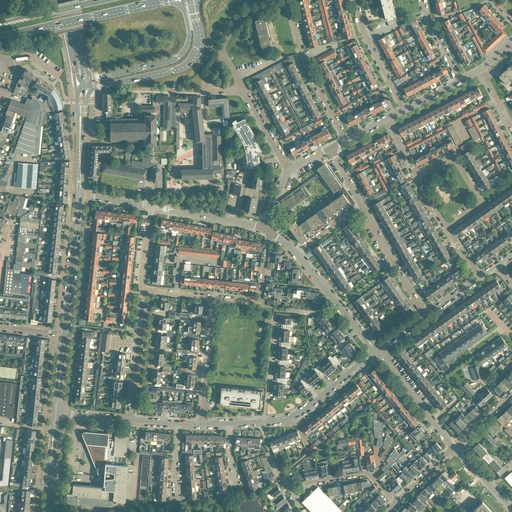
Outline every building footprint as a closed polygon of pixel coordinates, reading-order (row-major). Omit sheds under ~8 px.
[(346,8),(344,2),(336,4),(337,7),(335,7),(336,10),(338,10),(346,8)] [(396,18),(392,2),(383,5),(387,20),(396,18)] [(481,17),(489,9),(485,5),(477,12),(481,17)] [(445,14),(444,11),(447,10),(447,7),(444,8),(437,9),(438,15),(445,14)] [(489,9),(483,15),(487,19),(493,14),(489,9)] [(491,24),(497,18),(493,14),(487,19),(491,24)] [(269,33),(265,17),(255,20),(259,35),(269,33)] [(413,18),(406,22),(410,30),(413,28),(419,25),(417,20),(414,21),(413,18)] [(491,24),(488,27),(492,31),(495,28),(501,22),(497,18),(491,24)] [(350,25),(348,20),(341,22),(337,22),(338,28),(342,27),(350,25)] [(451,25),(449,20),(442,23),(445,28),(451,25)] [(316,21),(313,22),(305,24),(306,30),(315,28),(317,27),(316,21)] [(499,32),(500,32),(502,30),(505,27),(501,22),(495,28),(499,32)] [(451,25),(445,28),(448,34),(454,30),(457,29),(454,24),(451,25)] [(413,28),(410,30),(413,35),(416,34),(422,31),(419,25),(413,28)] [(454,30),(448,34),(451,39),(457,36),(460,34),(458,28),(457,29),(454,30)] [(425,36),(422,31),(416,34),(419,39),(425,36)] [(273,48),(269,33),(259,35),(263,51),(273,48)] [(381,45),(391,40),(388,35),(379,40),(381,45)] [(427,41),(425,36),(419,39),(421,44),(427,41)] [(460,41),(457,36),(451,39),(453,44),(460,41)] [(321,45),(320,39),(317,39),(318,40),(309,42),(311,48),(321,45)] [(391,47),(393,45),(391,40),(381,45),(384,50),(391,47)] [(430,46),(427,41),(421,44),(424,49),(430,46)] [(462,46),(460,41),(453,44),(456,49),(462,46)] [(353,53),(359,50),(357,44),(354,46),(352,42),(346,46),(350,54),(353,53)] [(468,50),(465,45),(462,46),(456,49),(459,55),(468,50)] [(433,51),(430,46),(424,49),(421,51),(424,56),(427,55),(433,51)] [(393,52),(391,47),(384,50),(387,55),(393,52)] [(362,55),(359,50),(353,53),(356,58),(362,55)] [(462,60),(471,55),(468,50),(459,55),(462,60)] [(427,55),(424,56),(427,61),(429,60),(436,57),(433,51),(427,55)] [(396,57),(393,52),(387,55),(390,61),(396,57)] [(359,63),(365,60),(362,55),(356,58),(359,63)] [(473,61),(471,55),(462,60),(464,66),(471,62),(473,61)] [(401,61),(399,56),(396,57),(390,61),(392,66),(401,61)] [(323,62),(320,57),(317,58),(319,64),(321,69),(328,66),(325,61),(323,62)] [(367,66),(365,60),(359,63),(361,69),(367,66)] [(404,66),(401,61),(392,66),(395,71),(404,66)] [(287,73),(296,68),(293,63),(291,64),(288,65),(286,67),(284,67),(284,68),(287,73)] [(324,75),(333,70),(331,64),(328,66),(321,69),(324,75)] [(370,71),(367,66),(361,69),(364,74),(370,71)] [(407,72),(404,66),(395,71),(398,77),(407,72)] [(441,67),(435,70),(437,72),(440,79),(446,76),(444,74),(448,72),(446,67),(442,69),(441,67)] [(290,78),(299,73),(296,68),(287,73),(290,78)] [(28,79),(31,73),(32,73),(26,69),(19,79),(17,81),(13,93),(17,94),(24,97),(27,92),(29,89),(25,86),(29,82),(30,80),(28,79)] [(511,80),(511,75),(506,69),(502,72),(511,81),(511,80)] [(336,75),(333,70),(324,75),(327,80),(336,75)] [(364,74),(361,75),(364,80),(367,79),(373,76),(370,71),(364,74)] [(440,79),(437,72),(431,75),(435,82),(440,79)] [(511,81),(502,72),(498,76),(507,85),(511,81)] [(32,84),(37,77),(31,73),(28,79),(30,80),(29,82),(32,84)] [(302,79),(299,73),(290,78),(291,81),(294,79),(296,82),(302,79)] [(430,85),(426,78),(424,74),(419,77),(424,88),(430,85)] [(339,80),(336,75),(327,80),(330,85),(339,80)] [(435,82),(431,75),(426,78),(430,85),(435,82)] [(264,85),(268,83),(265,78),(263,79),(260,80),(258,82),(254,76),(250,78),(253,84),(255,83),(258,88),(264,85)] [(367,79),(364,80),(367,86),(376,81),(373,76),(367,79)] [(424,88),(419,77),(413,80),(419,90),(424,88)] [(39,88),(43,82),(38,78),(34,85),(39,88)] [(304,84),(302,79),(296,82),(299,87),(304,84)] [(342,85),(339,80),(330,85),(332,90),(339,87),(342,85)] [(413,80),(408,83),(410,86),(414,93),(419,90),(413,80)] [(378,87),(376,81),(367,86),(366,86),(369,92),(378,87)] [(39,88),(37,91),(42,94),(43,93),(43,92),(44,92),(48,85),(43,82),(39,88)] [(307,89),(304,84),(299,87),(295,89),(298,94),(299,94),(307,89)] [(48,97),(53,89),(48,85),(44,92),(43,92),(43,93),(48,96),(48,97)] [(267,90),(264,85),(258,88),(261,93),(267,90)] [(414,93),(410,86),(404,89),(408,96),(414,93)] [(342,92),(339,87),(332,90),(335,96),(342,92)] [(482,95),(478,87),(478,88),(473,90),(477,98),(482,95)] [(62,107),(61,104),(60,100),(58,97),(58,96),(56,93),(54,90),(53,89),(48,97),(48,96),(45,101),(43,103),(45,110),(47,110),(46,112),(58,110),(62,109),(62,107)] [(310,95),(307,89),(299,94),(299,95),(300,99),(302,99),(304,98),(310,95)] [(270,95),(267,90),(261,93),(264,99),(270,95)] [(477,98),(473,90),(468,93),(471,100),(477,98)] [(344,97),(342,92),(335,96),(338,101),(344,97)] [(471,100),(468,93),(462,96),(466,103),(471,100)] [(111,94),(103,94),(103,111),(104,111),(104,112),(105,112),(105,113),(106,113),(106,119),(116,119),(118,119),(118,114),(113,114),(113,110),(112,111),(112,94),(111,94)] [(270,95),(264,99),(267,104),(273,101),(276,99),(273,94),(270,95)] [(44,112),(46,112),(47,110),(45,110),(43,103),(41,101),(33,95),(31,99),(27,98),(25,104),(11,100),(8,109),(21,113),(20,115),(23,116),(26,117),(25,121),(23,126),(15,148),(13,153),(16,153),(39,154),(40,154),(43,120),(44,112)] [(313,100),(310,95),(304,98),(307,103),(313,100)] [(175,118),(176,97),(156,96),(156,102),(162,102),(162,104),(164,104),(163,127),(160,127),(160,130),(160,140),(166,140),(166,128),(176,128),(176,142),(176,144),(176,147),(179,147),(180,124),(176,124),(177,118),(175,118)] [(177,103),(177,112),(182,112),(192,112),(194,125),(196,142),(202,141),(202,151),(200,151),(200,155),(202,155),(202,169),(206,169),(206,166),(210,166),(223,165),(223,161),(222,161),(221,161),(220,134),(204,134),(200,107),(200,96),(193,96),(192,103),(177,103)] [(466,103),(462,96),(457,99),(461,106),(466,103)] [(225,117),(225,118),(230,117),(228,97),(208,99),(208,107),(214,106),(214,105),(224,104),(225,117)] [(347,103),(344,97),(338,101),(341,106),(347,103)] [(389,106),(385,99),(379,102),(383,109),(389,106)] [(461,106),(457,99),(452,101),(456,109),(461,106)] [(316,105),(313,100),(307,103),(304,104),(307,110),(316,105)] [(275,106),(273,101),(267,104),(269,109),(275,106)] [(456,109),(452,101),(446,104),(450,112),(451,112),(452,114),(457,111),(456,109)] [(383,109),(379,102),(374,104),(378,112),(383,109)] [(378,112),(374,104),(368,107),(372,115),(378,112)] [(450,112),(446,104),(441,107),(445,114),(450,112)] [(318,111),(316,105),(307,110),(310,115),(318,111)] [(107,142),(146,141),(146,144),(155,144),(155,139),(156,139),(157,139),(157,138),(157,137),(156,136),(155,136),(155,133),(156,133),(157,133),(158,132),(158,130),(158,129),(158,128),(157,127),(156,127),(155,127),(155,123),(156,123),(157,123),(157,122),(157,121),(156,120),(155,120),(155,115),(151,115),(151,111),(154,111),(154,106),(152,106),(142,106),(142,111),(145,111),(145,115),(145,119),(118,119),(116,119),(106,119),(106,125),(106,135),(106,141),(107,142)] [(278,111),(275,106),(269,109),(272,115),(278,111)] [(372,115),(368,107),(363,110),(367,117),(372,115)] [(445,114),(441,107),(436,110),(440,117),(445,114)] [(493,114),(490,108),(484,111),(486,117),(493,114)] [(15,112),(7,110),(5,115),(13,118),(15,112)] [(46,112),(43,120),(47,120),(46,116),(55,115),(55,119),(63,117),(62,112),(59,112),(58,110),(46,112)] [(367,117),(363,110),(358,113),(362,120),(367,117)] [(440,117),(436,110),(431,112),(434,120),(440,117)] [(281,117),(278,111),(272,115),(275,120),(281,117)] [(321,116),(318,111),(310,115),(312,121),(321,116)] [(362,120),(358,113),(357,111),(352,114),(352,115),(356,123),(362,120)] [(434,120),(431,112),(425,115),(429,123),(434,120)] [(495,119),(493,114),(486,117),(484,118),(487,124),(495,119)] [(356,123),(352,115),(347,118),(351,126),(356,123)] [(429,123),(425,115),(420,118),(424,125),(429,123)] [(284,122),(281,117),(275,120),(278,125),(284,122)] [(233,125),(232,125),(235,129),(237,132),(238,135),(240,138),(242,141),(243,144),(244,147),(245,151),(246,154),(246,157),(247,160),(247,164),(247,168),(252,168),(252,167),(254,167),(259,166),(257,155),(257,154),(256,153),(255,152),(257,151),(258,151),(259,151),(260,151),(261,151),(259,147),(243,118),(238,121),(237,122),(235,119),(231,122),(232,122),(233,125)] [(424,125),(420,118),(415,121),(419,128),(424,125)] [(498,125),(495,119),(487,124),(489,129),(490,128),(498,125)] [(13,123),(12,123),(4,120),(2,125),(11,128),(13,123)] [(286,127),(289,126),(286,121),(284,122),(278,125),(281,131),(287,127),(286,127)] [(419,128),(415,121),(409,123),(413,131),(419,128)] [(413,131),(409,123),(404,126),(408,134),(413,131)] [(2,125),(0,130),(8,133),(10,134),(12,129),(11,128),(2,125)] [(501,130),(498,125),(490,128),(493,134),(501,130)] [(408,134),(404,126),(399,129),(402,136),(408,134)] [(289,133),(287,127),(281,131),(283,136),(289,133)] [(331,136),(327,128),(322,131),(326,139),(331,136)] [(503,135),(501,130),(493,134),(492,134),(495,140),(503,135)] [(326,139),(322,131),(317,134),(320,141),(326,139)] [(311,137),(310,134),(305,137),(306,139),(306,140),(310,147),(315,144),(311,137)] [(320,141),(317,134),(311,137),(315,144),(320,141)] [(388,144),(387,143),(391,141),(388,135),(384,137),(384,136),(384,137),(379,139),(384,149),(387,148),(385,145),(388,144)] [(506,141),(503,135),(495,140),(497,145),(506,141)] [(482,141),(479,136),(473,139),(471,141),(474,146),(482,141)] [(448,139),(445,140),(446,141),(447,143),(450,149),(455,146),(451,137),(448,139)] [(384,149),(379,139),(373,142),(377,149),(379,152),(384,149)] [(310,147),(306,140),(301,142),(304,150),(310,147)] [(450,149),(447,143),(446,141),(440,143),(445,152),(450,149)] [(509,146),(506,141),(497,145),(500,150),(509,146)] [(304,150),(301,142),(295,145),(299,152),(304,150)] [(377,149),(373,142),(368,145),(372,152),(377,149)] [(445,152),(440,143),(435,146),(439,154),(445,152)] [(161,169),(158,166),(154,166),(154,164),(151,161),(149,160),(149,157),(143,156),(142,162),(132,160),(131,167),(104,162),(104,163),(97,162),(98,151),(111,151),(111,146),(110,146),(110,144),(107,144),(107,146),(92,146),(90,177),(96,177),(97,168),(102,169),(102,172),(145,180),(145,177),(151,177),(151,180),(154,183),(158,183),(161,180),(161,169)] [(299,152),(295,145),(290,148),(294,155),(299,152)] [(372,152),(368,145),(363,147),(367,155),(372,152)] [(439,154),(435,146),(430,149),(434,157),(439,154)] [(503,156),(511,151),(509,146),(500,150),(503,156)] [(367,155),(363,147),(358,150),(361,158),(367,155)] [(434,157),(430,149),(424,152),(428,160),(434,157)] [(361,158),(358,150),(353,153),(353,152),(352,153),(356,160),(361,158)] [(473,155),(470,150),(463,155),(466,160),(473,155)] [(511,157),(511,152),(511,151),(503,156),(506,161),(511,157)] [(428,160),(424,152),(419,154),(419,155),(423,163),(428,160)] [(356,160),(352,153),(347,156),(351,163),(356,160)] [(419,154),(413,157),(414,159),(418,166),(423,163),(419,155),(419,154)] [(388,158),(386,160),(388,165),(391,164),(397,161),(396,159),(394,155),(388,158)] [(477,160),(473,155),(466,160),(469,165),(477,160)] [(480,166),(477,160),(469,165),(472,170),(480,166)] [(391,164),(388,165),(391,170),(393,169),(400,166),(397,161),(391,164)] [(37,164),(28,163),(18,163),(16,182),(14,182),(13,187),(36,188),(37,164)] [(325,164),(318,169),(326,180),(333,175),(325,164)] [(202,169),(180,170),(180,179),(182,179),(205,178),(214,178),(214,173),(223,173),(223,165),(210,166),(206,166),(206,169),(202,169)] [(402,171),(400,166),(393,169),(396,175),(402,171)] [(483,171),(480,166),(472,170),(475,175),(483,171)] [(363,171),(357,175),(359,180),(366,177),(366,176),(363,171)] [(407,180),(402,171),(396,175),(401,183),(407,180)] [(486,176),(483,171),(475,175),(479,180),(486,176)] [(228,179),(227,185),(228,185),(227,191),(232,192),(232,193),(235,194),(242,195),(242,194),(248,195),(248,198),(245,211),(250,212),(250,213),(251,213),(252,212),(255,213),(258,198),(265,199),(266,191),(259,190),(259,189),(262,189),(265,175),(260,174),(260,173),(259,172),(259,173),(255,173),(252,188),(243,187),(244,185),(235,184),(236,180),(228,179)] [(337,181),(333,175),(326,180),(330,186),(337,181)] [(362,185),(371,181),(368,175),(366,176),(366,177),(359,180),(362,185)] [(489,181),(486,176),(479,180),(482,185),(489,181)] [(342,187),(337,181),(330,186),(335,192),(342,187)] [(374,186),(371,181),(362,185),(365,191),(374,186)] [(492,186),(489,181),(482,185),(485,191),(492,186)] [(405,194),(413,190),(410,184),(402,189),(405,194)] [(377,191),(374,186),(365,191),(366,193),(365,193),(367,196),(368,196),(371,194),(377,191)] [(302,189),(295,194),(299,200),(306,195),(302,189)] [(378,193),(372,196),(373,199),(379,196),(386,192),(384,189),(378,193)] [(416,195),(413,190),(405,194),(408,199),(416,195)] [(295,194),(294,192),(290,195),(291,197),(285,201),(289,207),(295,202),(296,204),(300,201),(299,200),(295,194)] [(511,199),(511,196),(508,192),(503,195),(508,202),(511,199)] [(8,204),(11,194),(10,194),(8,194),(5,202),(3,201),(2,204),(4,204),(8,205),(8,204)] [(343,194),(338,198),(346,210),(352,206),(343,194)] [(15,214),(21,196),(15,195),(13,205),(8,204),(8,205),(6,212),(11,214),(11,213),(15,214)] [(418,200),(416,195),(408,199),(411,205),(418,200)] [(508,202),(503,195),(499,199),(503,206),(508,202)] [(23,208),(26,197),(21,196),(15,214),(17,215),(17,216),(19,216),(26,211),(27,209),(23,208)] [(346,210),(338,198),(333,202),(341,213),(346,210)] [(503,206),(499,199),(494,202),(499,209),(503,206)] [(421,205),(418,200),(411,205),(414,210),(421,205)] [(384,206),(381,201),(373,205),(376,211),(384,206)] [(341,213),(333,202),(327,205),(336,217),(341,213)] [(494,213),(499,209),(494,202),(489,206),(494,213)] [(336,217),(327,205),(322,209),(331,221),(336,217)] [(424,211),(421,205),(414,210),(417,215),(424,211)] [(387,211),(384,206),(376,211),(379,216),(387,211)] [(494,213),(489,206),(484,209),(489,216),(494,213)] [(331,221),(322,209),(317,213),(325,224),(331,221)] [(489,216),(484,209),(479,213),(484,220),(489,216)] [(104,219),(105,212),(96,211),(95,218),(99,218),(104,219)] [(390,217),(387,211),(379,216),(382,221),(390,217)] [(427,216),(424,211),(417,215),(420,220),(427,216)] [(27,212),(20,217),(20,220),(20,222),(39,224),(40,219),(29,217),(29,213),(27,212)] [(325,224),(317,213),(312,216),(320,228),(325,224)] [(484,220),(479,213),(474,216),(479,223),(484,220)] [(320,228),(312,216),(307,220),(315,232),(320,228)] [(420,220),(417,222),(418,223),(420,227),(423,225),(430,221),(427,216),(420,220)] [(479,223),(474,216),(469,220),(474,227),(479,223)] [(392,222),(390,217),(382,221),(385,226),(392,222)] [(98,227),(99,218),(95,218),(94,231),(103,232),(103,228),(98,227)] [(315,232),(307,220),(301,224),(306,231),(310,236),(315,232)] [(474,227),(469,220),(464,223),(469,230),(474,227)] [(289,225),(294,231),(300,227),(299,226),(298,226),(295,221),(289,225)] [(426,231),(433,226),(430,221),(423,225),(426,231)] [(38,229),(39,224),(20,222),(20,226),(19,226),(18,231),(27,232),(27,228),(38,229)] [(172,231),(172,232),(178,233),(179,230),(180,223),(174,222),(173,229),(172,231)] [(395,227),(392,222),(385,226),(388,231),(395,227)] [(184,234),(186,224),(180,223),(179,230),(178,233),(184,234)] [(347,233),(353,228),(350,223),(343,228),(347,233)] [(469,230),(464,223),(460,227),(464,234),(469,230)] [(436,232),(433,226),(426,231),(429,236),(436,232)] [(210,236),(211,228),(205,227),(203,235),(203,234),(202,237),(209,239),(209,236),(210,236)] [(304,232),(300,227),(294,231),(298,237),(304,232)] [(398,232),(395,227),(388,231),(391,237),(398,232)] [(464,234),(460,227),(455,230),(459,237),(464,234)] [(350,238),(357,233),(353,228),(347,233),(350,238)] [(38,233),(27,232),(18,231),(18,232),(19,232),(19,236),(18,236),(17,241),(26,242),(26,238),(37,239),(38,233)] [(307,237),(304,232),(298,237),(302,242),(307,239),(307,238),(307,237)] [(401,238),(398,232),(391,237),(394,242),(401,238)] [(432,241),(439,237),(436,232),(429,236),(432,241)] [(223,244),(225,234),(218,233),(217,240),(217,243),(221,244),(222,243),(223,244)] [(354,243),(360,238),(357,233),(350,238),(354,243)] [(511,240),(511,238),(508,233),(503,236),(508,243),(511,240)] [(221,244),(221,247),(223,247),(224,247),(224,245),(229,245),(231,235),(225,234),(223,244),(222,243),(221,244)] [(236,239),(237,236),(231,235),(229,245),(235,247),(236,239)] [(508,243),(503,236),(498,240),(503,247),(508,243)] [(435,246),(442,242),(439,237),(432,241),(435,246)] [(357,248),(364,243),(360,238),(354,243),(357,248)] [(404,243),(401,238),(394,242),(397,247),(404,243)] [(503,247),(498,240),(494,243),(498,250),(503,247)] [(37,243),(26,242),(17,241),(17,242),(18,242),(18,246),(17,246),(16,251),(25,252),(25,247),(36,249),(37,243)] [(247,251),(246,253),(252,254),(253,254),(255,243),(249,241),(247,251)] [(438,251),(445,247),(442,242),(435,246),(438,251)] [(260,247),(261,244),(255,243),(253,254),(259,255),(260,251),(261,251),(262,247),(260,247)] [(361,252),(367,248),(364,243),(357,248),(361,252)] [(407,248),(404,243),(397,247),(400,252),(407,248)] [(498,250),(494,243),(489,247),(494,254),(498,250)] [(318,254),(324,249),(321,244),(314,249),(318,254)] [(407,248),(400,252),(403,258),(410,253),(413,252),(410,247),(407,248)] [(448,252),(445,247),(438,251),(441,257),(448,252)] [(494,254),(489,247),(484,250),(489,257),(494,254)] [(364,257),(371,253),(367,248),(361,252),(364,257)] [(489,257),(484,250),(482,248),(477,251),(479,254),(484,261),(489,257)] [(328,254),(324,249),(318,254),(321,259),(328,254)] [(282,258),(283,255),(280,254),(280,251),(274,250),(273,257),(276,257),(276,260),(282,261),(282,258)] [(36,253),(25,252),(16,251),(17,251),(17,256),(16,256),(15,261),(24,262),(24,257),(35,258),(36,253)] [(451,258),(448,252),(441,257),(444,262),(451,258)] [(368,262),(374,258),(371,253),(364,257),(368,262)] [(413,258),(410,253),(403,258),(406,263),(413,258)] [(331,259),(328,254),(321,259),(325,264),(331,259)] [(484,261),(479,254),(474,258),(479,264),(484,261)] [(291,265),(291,262),(288,261),(289,258),(282,258),(282,261),(282,264),(285,264),(284,267),(281,267),(290,268),(291,268),(291,265)] [(371,267),(378,262),(374,258),(368,262),(371,267)] [(408,268),(416,264),(413,258),(406,263),(408,268)] [(335,264),(331,259),(325,264),(328,269),(335,264)] [(35,263),(24,262),(15,261),(16,261),(16,264),(14,264),(13,269),(14,269),(22,271),(22,267),(34,268),(35,263)] [(375,272),(381,267),(378,262),(371,267),(375,272)] [(338,269),(335,264),(328,269),(332,273),(338,269)] [(419,269),(416,264),(408,268),(411,273),(419,269)] [(299,275),(300,269),(297,269),(297,266),(291,265),(291,268),(290,268),(290,271),(293,272),(293,275),(299,275)] [(446,267),(444,269),(449,275),(453,282),(458,279),(452,270),(452,269),(449,271),(446,267)] [(463,275),(458,268),(457,267),(452,270),(458,279),(463,275)] [(30,274),(14,272),(14,269),(13,269),(9,269),(6,268),(6,269),(3,294),(11,295),(12,292),(28,294),(30,274)] [(342,273),(338,269),(332,273),(335,278),(342,273)] [(422,274),(419,269),(411,273),(414,279),(422,274)] [(345,278),(342,273),(335,278),(339,283),(345,278)] [(189,285),(190,275),(185,274),(184,277),(181,277),(180,283),(183,284),(189,285)] [(153,275),(152,281),(152,284),(160,285),(161,282),(161,276),(153,275)] [(299,282),(299,275),(293,275),(293,277),(290,277),(289,283),(295,284),(295,281),(299,282)] [(453,282),(449,275),(444,279),(449,286),(453,282)] [(441,276),(437,279),(437,280),(444,289),(449,286),(444,279),(441,276)] [(385,287),(392,282),(388,277),(382,282),(385,287)] [(349,283),(345,278),(339,283),(342,288),(349,283)] [(439,293),(444,289),(437,280),(434,282),(431,278),(429,279),(432,283),(434,286),(439,293)] [(503,290),(496,280),(491,284),(496,291),(498,293),(503,290)] [(389,292),(395,287),(392,282),(385,287),(389,292)] [(352,288),(349,283),(342,288),(346,293),(352,288)] [(276,291),(276,288),(273,288),(273,285),(267,284),(266,293),(267,290),(269,291),(269,294),(275,294),(275,295),(276,291)] [(496,291),(491,284),(486,287),(491,294),(496,291)] [(439,293),(434,286),(429,289),(434,296),(439,293)] [(303,298),(304,288),(298,287),(297,291),(294,290),(294,293),(294,297),(303,298)] [(399,292),(395,287),(389,292),(392,297),(399,292)] [(491,294),(486,287),(481,291),(486,298),(491,294)] [(275,294),(275,300),(275,301),(284,302),(285,295),(285,292),(282,292),(282,289),(283,289),(280,289),(276,288),(276,291),(275,295),(275,294)] [(312,299),(313,292),(310,292),(310,289),(304,288),(303,298),(312,299)] [(434,296),(429,289),(424,293),(429,300),(434,296)] [(486,298),(481,291),(477,294),(481,301),(486,298)] [(321,303),(322,296),(319,296),(319,293),(313,292),(312,299),(315,299),(315,302),(321,303)] [(396,301),(402,297),(399,292),(392,297),(396,301)] [(294,300),(294,297),(294,293),(288,293),(288,296),(285,295),(284,302),(290,302),(290,299),(294,300)] [(481,301),(477,294),(472,298),(476,305),(481,301)] [(365,301),(362,297),(361,296),(355,301),(358,306),(365,301)] [(399,306),(406,301),(402,297),(396,301),(399,306)] [(476,305),(472,298),(467,301),(472,308),(476,305)] [(171,310),(172,303),(170,302),(160,301),(160,309),(171,310)] [(368,306),(365,301),(358,306),(362,311),(368,306)] [(409,306),(406,301),(399,306),(403,311),(409,306)] [(472,308),(467,301),(462,305),(467,312),(472,308)] [(201,313),(202,306),(195,305),(192,305),(191,312),(194,312),(194,313),(201,313)] [(467,312),(462,305),(457,308),(462,315),(467,312)] [(372,311),(368,306),(362,311),(365,316),(372,311)] [(406,316),(413,311),(409,306),(403,311),(406,316)] [(125,314),(126,308),(116,307),(116,309),(115,309),(115,313),(121,314),(120,323),(124,324),(125,314)] [(462,315),(457,308),(452,312),(457,319),(462,315)] [(375,316),(372,311),(365,316),(369,321),(375,316)] [(452,322),(457,319),(452,312),(447,315),(452,322)] [(51,321),(52,315),(44,315),(44,314),(42,314),(42,320),(48,321),(48,322),(49,322),(50,321),(51,321)] [(322,325),(331,318),(328,315),(327,316),(326,314),(323,317),(321,314),(315,318),(318,321),(322,325)] [(452,322),(447,315),(442,319),(447,326),(452,322)] [(379,321),(375,316),(369,321),(372,326),(379,321)] [(295,324),(296,318),(281,317),(280,317),(280,321),(281,321),(281,323),(283,323),(283,326),(282,326),(293,327),(294,324),(295,324)] [(334,327),(332,325),(333,324),(332,322),(333,322),(331,318),(322,325),(319,328),(323,332),(323,331),(325,334),(334,327)] [(447,326),(442,319),(437,322),(442,329),(447,326)] [(382,326),(379,321),(372,326),(376,331),(382,326)] [(442,329),(437,322),(433,326),(437,333),(442,329)] [(169,330),(169,324),(167,323),(167,324),(157,323),(157,326),(158,326),(158,329),(167,330),(167,333),(173,334),(173,333),(177,333),(178,331),(174,330),(169,330)] [(480,324),(475,328),(481,337),(487,333),(485,330),(486,329),(483,326),(482,326),(480,324)] [(200,331),(201,328),(189,326),(188,326),(188,332),(184,331),(183,335),(187,335),(192,336),(193,333),(199,334),(200,331)] [(290,336),(290,330),(293,331),(293,327),(282,326),(283,326),(283,329),(280,329),(280,331),(279,331),(279,335),(290,336)] [(386,331),(382,326),(376,331),(379,336),(386,331)] [(437,333),(433,326),(428,329),(432,336),(437,333)] [(334,339),(342,332),(339,329),(338,330),(337,328),(336,330),(334,327),(325,334),(327,336),(326,337),(330,342),(331,341),(334,339)] [(475,328),(470,331),(476,340),(481,337),(475,328)] [(432,336),(428,329),(423,333),(428,340),(428,339),(432,345),(434,344),(430,338),(432,336)] [(470,331),(465,335),(471,344),(476,340),(470,331)] [(343,339),(345,338),(344,336),(345,336),(342,332),(334,339),(337,344),(335,345),(337,348),(345,341),(343,339)] [(173,336),(173,334),(167,333),(166,336),(157,335),(157,337),(156,337),(156,341),(167,342),(167,336),(173,336)] [(428,340),(423,333),(418,336),(423,343),(428,340)] [(198,342),(199,339),(192,339),(192,336),(187,335),(186,344),(187,344),(190,345),(199,345),(199,342),(198,342)] [(294,342),(294,336),(290,336),(279,335),(278,339),(279,339),(279,341),(282,341),(281,344),(280,344),(292,345),(292,342),(294,342)] [(465,335),(459,339),(466,348),(471,344),(465,335)] [(423,343),(418,336),(413,340),(418,347),(423,343)] [(501,337),(496,341),(502,350),(508,346),(501,337)] [(459,339),(454,342),(461,351),(466,348),(459,339)] [(166,346),(167,342),(156,341),(155,344),(156,344),(156,347),(164,348),(164,349),(163,349),(163,350),(165,351),(171,352),(171,351),(172,348),(169,348),(169,347),(166,346)] [(342,355),(353,346),(351,343),(350,344),(349,342),(347,344),(345,341),(337,348),(339,351),(341,349),(345,353),(342,355)] [(496,341),(491,344),(497,353),(502,350),(496,341)] [(454,342),(449,346),(456,355),(461,351),(454,342)] [(288,354),(288,348),(291,349),(292,345),(280,344),(281,344),(281,347),(279,347),(278,349),(277,349),(277,353),(291,354),(288,354)] [(491,344),(486,348),(492,357),(497,353),(491,344)] [(348,358),(356,352),(355,350),(356,350),(353,346),(342,355),(345,353),(348,358)] [(449,346),(444,350),(451,359),(456,355),(449,346)] [(406,353),(402,348),(395,354),(399,359),(406,353)] [(486,348),(481,352),(487,361),(492,357),(486,348)] [(444,350),(439,353),(440,355),(445,362),(446,362),(451,359),(444,350)] [(481,352),(475,356),(482,365),(487,361),(481,352)] [(287,359),(288,354),(291,354),(277,353),(276,357),(278,357),(277,359),(280,359),(279,362),(278,362),(290,363),(290,360),(287,359)] [(410,358),(406,353),(399,359),(403,363),(410,358)] [(333,357),(331,355),(328,357),(330,360),(326,363),(324,361),(333,372),(336,369),(335,368),(336,367),(335,365),(337,363),(338,364),(333,357)] [(440,355),(435,359),(444,372),(449,368),(446,362),(445,362),(440,355)] [(414,363),(410,358),(403,363),(407,368),(414,363)] [(333,372),(324,361),(325,363),(321,367),(319,364),(317,367),(324,376),(324,375),(326,373),(327,375),(329,374),(333,372)] [(290,363),(278,362),(279,362),(279,365),(277,365),(277,367),(275,366),(275,371),(289,372),(286,372),(287,366),(290,367),(290,363)] [(417,367),(414,363),(407,368),(411,373),(417,367)] [(479,364),(470,368),(474,379),(483,376),(479,364)] [(423,370),(419,365),(417,367),(411,373),(414,377),(423,370)] [(0,376),(15,378),(18,378),(18,372),(15,372),(16,368),(0,366),(0,376)] [(321,377),(323,375),(324,376),(317,367),(314,369),(316,371),(312,375),(310,372),(319,383),(322,380),(321,380),(323,379),(321,377)] [(423,370),(414,377),(418,382),(425,377),(423,374),(426,371),(424,369),(423,370)] [(186,374),(186,371),(180,370),(178,370),(178,373),(184,374),(183,380),(185,380),(195,381),(195,377),(195,375),(187,374),(186,374)] [(371,380),(378,374),(375,370),(371,373),(367,376),(371,380)] [(286,377),(286,372),(289,372),(275,371),(275,375),(276,375),(276,377),(278,377),(278,380),(277,380),(288,381),(289,377),(286,377)] [(511,382),(502,371),(500,373),(502,375),(504,378),(502,380),(508,386),(509,386),(510,385),(510,384),(511,382)] [(319,383),(310,372),(312,375),(307,378),(306,376),(303,378),(310,387),(310,386),(312,384),(314,386),(315,385),(316,386),(319,383)] [(374,385),(382,379),(378,374),(371,380),(374,385)] [(425,377),(418,382),(422,387),(429,381),(431,379),(430,377),(427,375),(425,377)] [(110,380),(110,387),(113,387),(122,388),(123,382),(118,381),(119,377),(112,377),(111,380),(110,380)] [(310,387),(303,378),(300,380),(302,383),(298,386),(304,394),(305,395),(308,392),(307,391),(309,390),(307,388),(309,386),(310,387)] [(380,388),(386,383),(382,379),(374,385),(378,389),(380,388)] [(195,385),(195,381),(185,380),(185,385),(176,384),(176,388),(184,389),(190,389),(190,387),(194,387),(194,385),(195,385)] [(284,389),(285,384),(288,384),(288,381),(277,380),(278,380),(277,383),(275,383),(275,384),(274,384),(273,389),(287,390),(284,389)] [(508,386),(502,380),(498,384),(503,390),(504,390),(505,390),(506,389),(505,388),(508,386)] [(0,415),(13,417),(14,406),(16,384),(0,381),(0,415)] [(433,386),(429,381),(422,387),(426,391),(433,386)] [(498,384),(495,381),(493,383),(496,386),(493,389),(499,395),(503,390),(498,384)] [(384,392),(389,388),(386,383),(380,388),(384,392)] [(361,390),(357,384),(352,388),(357,393),(361,390)] [(222,394),(221,404),(234,406),(247,407),(261,408),(262,390),(259,390),(259,388),(226,385),(226,387),(223,386),(222,388),(222,391),(222,394)] [(466,385),(462,389),(471,399),(471,398),(476,395),(471,390),(466,385)] [(436,390),(433,386),(426,391),(430,396),(436,390)] [(357,393),(352,388),(348,392),(354,399),(359,396),(357,393)] [(386,398),(393,392),(389,388),(384,392),(382,393),(386,398)] [(436,390),(430,396),(433,401),(440,395),(443,393),(442,393),(441,391),(439,388),(436,390)] [(273,389),(273,393),(274,393),(274,394),(276,395),(276,398),(275,398),(273,397),(273,400),(276,400),(287,398),(287,395),(284,395),(284,390),(273,389)] [(481,406),(493,395),(487,389),(475,400),(481,406)] [(354,399),(348,392),(343,395),(348,401),(350,403),(354,399)] [(389,403),(397,397),(393,392),(386,398),(389,403)] [(348,401),(343,395),(339,399),(343,404),(348,401)] [(444,400),(440,395),(433,401),(437,405),(444,400)] [(393,407),(400,401),(397,397),(389,403),(393,407)] [(343,404),(339,399),(334,403),(341,410),(345,407),(343,404)] [(466,399),(464,401),(468,405),(477,415),(481,411),(476,406),(474,407),(468,401),(466,399)] [(108,400),(108,408),(111,408),(111,407),(120,408),(121,401),(108,400)] [(448,405),(444,400),(437,405),(441,410),(448,405)] [(396,412),(404,406),(400,401),(393,407),(396,412)] [(341,410),(334,403),(330,406),(336,414),(341,410)] [(477,415),(468,405),(465,408),(465,409),(474,418),(477,415)] [(336,414),(330,406),(325,410),(332,418),(336,414)] [(404,406),(396,412),(400,416),(408,410),(404,406)] [(465,409),(465,408),(462,406),(460,407),(467,414),(465,416),(470,422),(474,418),(465,409)] [(332,418),(325,410),(321,414),(327,421),(332,418)] [(408,410),(400,416),(404,421),(411,415),(408,410)] [(511,415),(506,410),(505,412),(505,413),(503,414),(509,420),(511,422),(511,415)] [(456,413),(455,413),(466,425),(470,422),(465,416),(463,413),(461,412),(459,414),(457,411),(456,413)] [(466,425),(455,413),(454,415),(457,419),(456,420),(455,421),(463,429),(466,425)] [(327,421),(321,414),(316,417),(323,425),(327,421)] [(408,425),(415,419),(411,415),(404,421),(408,425)] [(447,416),(444,418),(449,425),(450,424),(458,433),(460,431),(461,431),(462,430),(462,429),(463,429),(455,421),(456,420),(454,419),(453,420),(448,415),(447,416)] [(510,422),(502,415),(498,419),(507,427),(506,427),(511,432),(511,428),(508,425),(508,426),(507,425),(510,422)] [(323,425),(316,417),(312,421),(318,429),(323,425)] [(419,424),(415,419),(408,425),(411,430),(419,424)] [(318,429),(312,421),(307,425),(314,433),(318,429)] [(503,427),(500,424),(496,421),(494,423),(493,423),(492,424),(492,425),(498,432),(503,427)] [(381,447),(384,422),(380,422),(380,424),(374,422),(374,427),(374,429),(375,437),(379,438),(378,441),(377,441),(377,447),(378,447),(381,447)] [(314,433),(307,425),(303,429),(309,436),(314,433)] [(498,432),(492,425),(491,426),(490,426),(490,427),(487,429),(491,433),(493,436),(498,432)] [(413,437),(423,429),(421,426),(419,428),(418,426),(408,433),(409,434),(410,433),(413,437),(411,438),(413,437)] [(425,434),(423,433),(425,431),(423,429),(413,437),(416,441),(415,442),(416,442),(425,434)] [(302,440),(298,431),(292,433),(296,443),(296,442),(296,443),(302,440)] [(497,442),(494,439),(493,440),(491,437),(485,431),(481,435),(486,441),(488,440),(493,445),(496,443),(500,446),(501,444),(499,442),(499,443),(498,441),(497,442)] [(127,465),(127,463),(125,463),(126,457),(128,435),(115,434),(115,432),(109,432),(108,433),(85,432),(84,432),(83,432),(82,433),(82,434),(82,435),(101,481),(104,482),(103,485),(105,485),(105,486),(105,487),(73,485),(72,493),(70,493),(67,493),(66,496),(67,496),(66,503),(86,505),(86,504),(123,507),(124,501),(125,501),(128,465),(127,465)] [(151,441),(151,432),(145,432),(141,432),(140,437),(145,438),(145,440),(148,440),(148,444),(150,444),(151,441)] [(296,443),(292,433),(286,435),(289,442),(290,445),(296,443)] [(385,459),(396,437),(393,435),(392,437),(387,433),(386,438),(385,438),(385,439),(385,440),(385,439),(383,448),(386,449),(385,452),(383,452),(381,457),(382,457),(382,458),(385,459)] [(286,435),(281,437),(284,444),(285,447),(290,445),(289,442),(286,435)] [(365,455),(363,439),(362,439),(362,437),(358,438),(357,435),(356,435),(356,440),(358,450),(359,456),(365,455)] [(438,453),(432,446),(425,439),(423,436),(421,438),(425,441),(423,443),(427,448),(428,447),(429,449),(428,450),(433,457),(438,453)] [(284,444),(281,437),(275,439),(279,449),(285,447),(284,444)] [(412,446),(405,437),(403,438),(406,443),(405,443),(409,448),(412,446)] [(261,449),(261,442),(262,442),(263,442),(263,441),(263,440),(262,439),(261,439),(255,438),(254,448),(254,449),(261,449)] [(279,449),(275,439),(270,442),(274,453),(280,450),(279,449)] [(338,440),(339,447),(349,445),(348,439),(338,440)] [(442,449),(436,443),(436,442),(432,446),(438,453),(438,452),(439,452),(440,451),(440,450),(442,449)] [(502,468),(487,453),(488,452),(479,443),(473,448),(483,459),(484,458),(497,473),(502,468)] [(418,446),(416,449),(428,461),(432,458),(426,452),(425,454),(418,446)] [(385,472),(391,466),(395,463),(405,452),(403,450),(399,454),(395,448),(392,452),(391,453),(386,460),(389,463),(386,465),(386,464),(381,468),(382,469),(385,472)] [(347,458),(345,450),(343,451),(343,449),(340,450),(341,451),(338,452),(340,459),(347,458)] [(427,462),(418,452),(416,454),(417,455),(416,456),(415,455),(414,456),(415,457),(423,466),(427,462)] [(375,467),(374,459),(375,459),(374,454),(366,455),(367,461),(366,461),(365,461),(366,464),(367,464),(368,468),(375,467)] [(356,455),(351,456),(352,459),(354,471),(359,470),(357,456),(356,455)] [(423,466),(415,457),(411,460),(413,463),(413,464),(418,470),(419,469),(419,470),(423,466)] [(354,471),(352,459),(347,460),(343,461),(343,464),(343,465),(344,473),(354,471)] [(251,466),(249,460),(242,462),(244,468),(251,466)] [(318,466),(321,477),(320,477),(328,476),(327,472),(330,471),(329,466),(329,464),(328,461),(322,462),(323,465),(318,466)] [(418,470),(413,464),(412,464),(410,462),(406,465),(406,466),(414,474),(418,471),(418,470)] [(395,463),(391,466),(399,473),(400,476),(398,477),(401,480),(403,479),(406,482),(410,479),(395,463)] [(289,470),(287,467),(285,464),(280,468),(281,471),(281,470),(284,474),(287,471),(289,470)] [(253,471),(251,466),(244,468),(245,474),(253,471)] [(414,474),(406,466),(404,467),(402,469),(410,478),(414,474)] [(319,478),(317,469),(311,471),(310,471),(311,479),(319,478)] [(255,477),(253,471),(245,474),(247,480),(255,477)] [(453,480),(458,475),(457,473),(456,473),(455,471),(452,474),(449,476),(453,480)] [(440,474),(439,476),(454,489),(457,492),(459,491),(459,490),(451,483),(453,480),(449,476),(448,478),(442,472),(442,473),(441,472),(440,474)] [(259,482),(258,479),(257,476),(255,477),(247,480),(249,485),(259,482)] [(435,479),(435,480),(441,485),(445,489),(447,486),(452,491),(454,489),(439,476),(437,477),(435,478),(436,479),(435,479)] [(30,484),(31,478),(23,477),(22,482),(20,481),(19,483),(14,482),(14,486),(16,486),(25,487),(26,484),(30,484)] [(394,478),(390,482),(398,490),(402,486),(394,478)] [(432,482),(431,483),(440,492),(443,488),(440,485),(441,485),(435,480),(434,480),(433,480),(432,481),(432,482)] [(259,482),(249,485),(251,491),(259,489),(261,488),(262,488),(260,482),(259,482)] [(272,499),(282,491),(278,487),(279,486),(279,485),(276,482),(265,491),(268,494),(269,494),(272,499)] [(398,490),(390,482),(386,486),(393,494),(398,490)] [(440,492),(431,483),(429,485),(429,484),(427,486),(428,486),(427,487),(433,492),(434,492),(436,494),(438,492),(439,494),(441,492),(440,492)] [(386,501),(377,491),(376,490),(378,489),(374,485),(370,488),(373,492),(375,491),(376,492),(375,493),(378,496),(377,496),(378,497),(383,503),(386,501)] [(25,490),(25,487),(16,486),(15,489),(21,490),(21,492),(21,493),(21,496),(29,497),(30,490),(25,490)] [(228,493),(227,487),(218,488),(219,491),(219,490),(220,494),(219,494),(219,495),(218,495),(218,496),(219,497),(225,496),(225,494),(228,493)] [(342,511),(318,487),(302,502),(311,511),(342,511)] [(429,497),(433,492),(427,487),(425,489),(425,488),(424,489),(422,490),(423,491),(421,492),(427,499),(438,510),(440,508),(446,503),(442,500),(437,505),(429,497)] [(199,491),(196,492),(188,492),(188,498),(188,502),(190,501),(196,501),(200,500),(199,491)] [(277,507),(287,500),(283,496),(284,495),(284,494),(282,491),(272,499),(271,500),(273,503),(274,503),(277,507)] [(427,499),(421,492),(420,493),(420,492),(418,494),(419,494),(417,496),(423,503),(427,499)] [(166,500),(166,494),(158,494),(158,493),(156,493),(154,493),(154,496),(156,496),(156,504),(163,503),(164,500),(166,500)] [(378,497),(376,498),(371,493),(369,495),(371,497),(380,507),(381,505),(382,505),(383,505),(383,504),(383,503),(378,497)] [(263,511),(252,494),(236,505),(240,511),(264,511),(263,511)] [(423,503),(417,496),(415,498),(414,498),(413,499),(413,500),(413,501),(412,503),(421,511),(426,506),(425,504),(423,503)] [(380,507),(371,497),(370,499),(373,502),(371,503),(377,510),(377,509),(378,509),(379,509),(379,508),(380,507)] [(288,511),(292,509),(288,504),(289,504),(289,503),(287,500),(277,507),(276,509),(278,511),(279,511),(288,511)] [(371,503),(369,501),(366,503),(368,506),(366,508),(370,511),(374,511),(377,510),(371,503)] [(408,504),(406,506),(412,511),(419,511),(421,511),(412,503),(411,502),(410,503),(409,502),(408,504)] [(486,502),(475,511),(493,511),(492,511),(493,510),(486,502)] [(347,507),(343,503),(339,507),(343,511),(347,507)]
